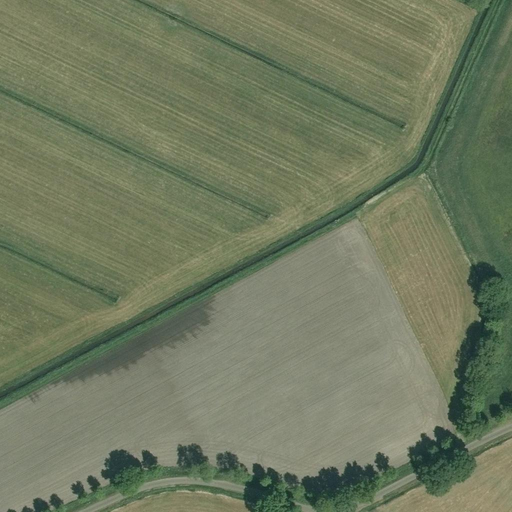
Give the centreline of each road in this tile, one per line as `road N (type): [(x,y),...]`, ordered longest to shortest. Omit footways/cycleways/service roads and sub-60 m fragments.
road 1 (track): [(509,0),(428,171),(0,406)]
road 2 (unclassified): [(85,511),(181,477),(316,511)]
road 3 (unclassified): [(338,511),(511,431)]
